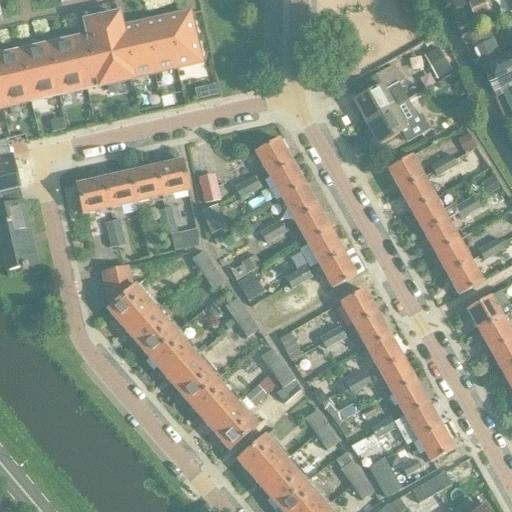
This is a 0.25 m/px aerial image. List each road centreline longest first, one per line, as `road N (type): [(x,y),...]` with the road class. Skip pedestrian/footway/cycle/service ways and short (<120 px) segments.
road 1 (residential): [(294,98),(44,162),(86,351),(224,511)]
road 2 (residential): [(511,486),(294,98)]
